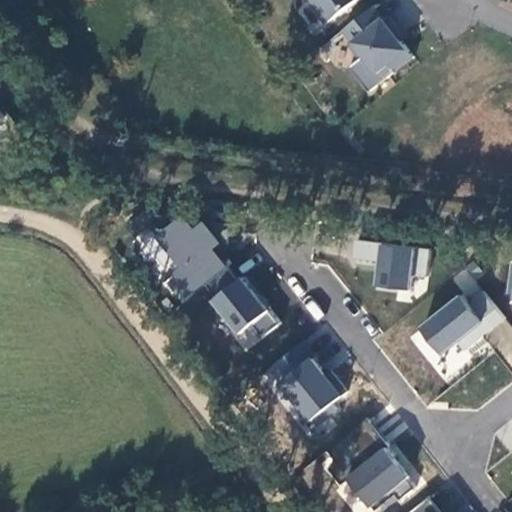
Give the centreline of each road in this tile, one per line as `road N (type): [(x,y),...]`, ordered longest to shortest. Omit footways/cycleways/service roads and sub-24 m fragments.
road 1 (track): [(0,214),(78,239),(287,511)]
road 2 (residential): [(283,219),(291,266),(444,450)]
